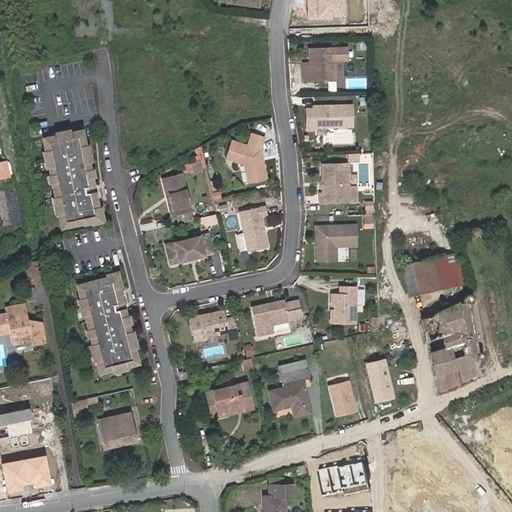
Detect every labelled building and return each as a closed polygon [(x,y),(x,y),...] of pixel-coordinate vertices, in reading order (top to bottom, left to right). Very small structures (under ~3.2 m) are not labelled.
[(305,0),(306,20),(331,19),(331,15),(345,15),(344,0),(305,0)] [(298,63),(300,83),(333,81),(331,48),(305,49),(305,62),(298,63)] [(303,110),(303,130),(314,130),(314,127),(349,127),(348,106),(310,106),(310,110),(303,110)] [(82,127),(39,136),(59,229),(102,220),(82,127)] [(248,134),(244,146),(229,141),(223,160),(240,165),(244,182),(263,179),(257,150),(261,138),(248,134)] [(318,165),(319,203),(346,202),(345,165),(318,165)] [(7,167),(0,168),(0,178),(9,177),(7,167)] [(167,213),(188,208),(178,172),(158,177),(167,213)] [(265,248),(259,217),(264,216),(262,206),(235,212),(239,235),(242,251),(243,252),(265,248)] [(354,225),(316,226),(317,259),(335,258),(335,246),(355,245),(354,225)] [(210,254),(205,234),(161,245),(166,265),(210,254)] [(242,251),(239,235),(232,237),(235,253),(242,251)] [(455,252),(446,254),(402,265),(409,296),(422,294),(417,270),(457,261),(455,252)] [(40,282),(35,257),(29,258),(29,262),(20,263),(21,269),(16,270),(19,286),(40,282)] [(463,285),(457,261),(417,270),(422,294),(463,285)] [(115,273),(73,284),(97,375),(139,364),(115,273)] [(328,293),(328,323),(353,324),(353,288),(335,288),(335,293),(328,293)] [(25,313),(23,304),(22,298),(2,301),(3,307),(0,307),(0,326),(5,326),(8,337),(29,333),(30,338),(42,335),(37,312),(25,313)] [(421,320),(438,394),(479,379),(475,356),(477,357),(479,357),(481,357),(482,355),(482,352),(481,350),(478,350),(476,351),(467,310),(468,308),(469,306),(470,304),(469,303),(469,301),(467,300),(465,300),(463,301),(462,303),(463,305),(421,320)] [(295,301),(281,304),(280,301),(248,307),(254,336),(270,333),(268,325),(284,322),(284,320),(298,318),(295,301)] [(191,340),(232,331),(229,317),(221,319),(220,310),(186,318),(191,340)] [(387,347),(388,353),(407,348),(405,342),(387,347)] [(407,348),(388,353),(390,363),(409,358),(407,348)] [(384,358),(364,363),(375,404),(395,399),(384,358)] [(237,361),(240,371),(249,369),(247,359),(237,361)] [(279,381),(305,373),(301,361),(276,369),(279,381)] [(307,378),(305,373),(279,381),(281,391),(268,395),(272,407),(288,401),(292,411),(304,408),(299,393),(304,391),(300,380),(307,378)] [(349,380),(327,385),(334,416),(357,411),(349,380)] [(245,382),(211,390),(216,412),(241,407),(241,411),(252,409),(245,382)] [(216,412),(211,390),(205,392),(211,418),(241,411),(241,407),(216,412)] [(308,406),(304,391),(299,393),(304,408),(308,406)] [(84,401),(85,407),(95,404),(94,399),(84,401)] [(84,401),(69,405),(72,421),(82,418),(80,410),(85,409),(85,407),(84,401)] [(28,408),(0,414),(0,439),(33,433),(28,408)] [(127,410),(96,419),(101,447),(134,440),(127,410)] [(44,454),(0,462),(0,469),(5,493),(23,490),(21,483),(34,481),(35,486),(50,484),(44,454)] [(306,470),(304,462),(295,464),(298,473),(306,470)] [(339,467),(318,472),(323,497),(344,493),(344,495),(369,490),(364,464),(339,469),(339,467)] [(268,477),(268,484),(283,484),(290,483),(290,481),(282,481),(282,476),(268,477)] [(263,496),(263,511),(284,511),(283,496),(291,496),(290,483),(283,484),(268,484),(268,496),(263,496)]
